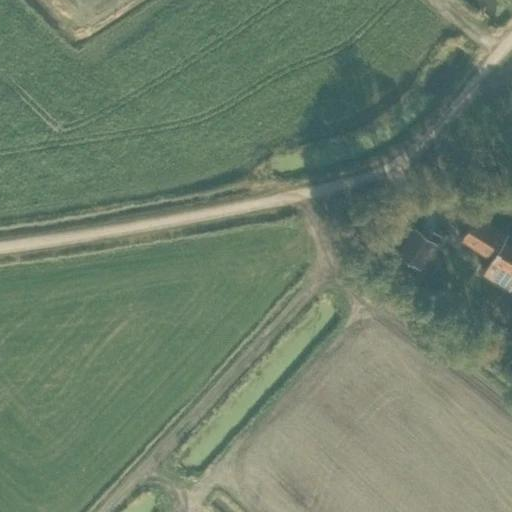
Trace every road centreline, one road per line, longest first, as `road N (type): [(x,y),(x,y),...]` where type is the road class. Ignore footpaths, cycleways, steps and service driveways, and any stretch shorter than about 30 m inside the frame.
road 1 (unclassified): [(0,246),(357,179),(431,134),(511,39)]
road 2 (track): [(104,511),(325,265),(312,192)]
